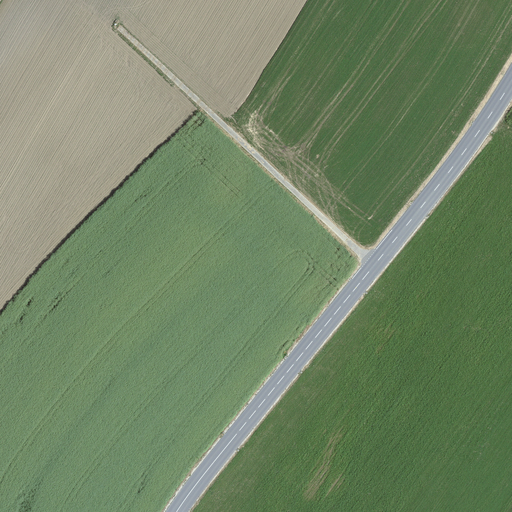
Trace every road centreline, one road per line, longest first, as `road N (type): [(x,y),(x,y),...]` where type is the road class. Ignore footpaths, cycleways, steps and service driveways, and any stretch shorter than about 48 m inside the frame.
road 1 (secondary): [(511,85),(176,511)]
road 2 (track): [(375,264),(122,30)]
